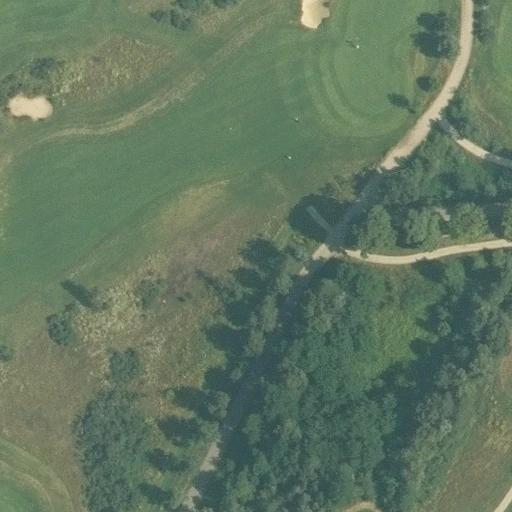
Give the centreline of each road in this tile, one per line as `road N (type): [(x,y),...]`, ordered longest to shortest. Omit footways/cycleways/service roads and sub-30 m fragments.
road 1 (unclassified): [(184,511),(294,291),(326,250),(378,221),(511,208)]
road 2 (track): [(466,0),(453,83),(323,253)]
road 3 (track): [(326,250),(397,260),(511,241)]
